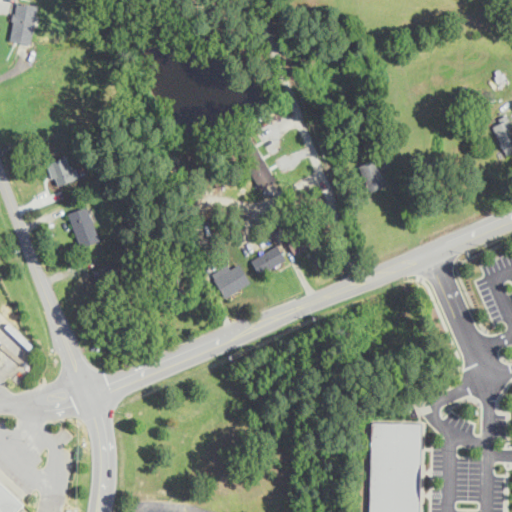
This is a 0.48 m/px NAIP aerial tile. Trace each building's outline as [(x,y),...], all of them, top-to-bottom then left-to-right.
[(30,44),(37,4),(16,1),(9,40),(30,44)] [(490,122),(506,154),(511,151),(511,118),(509,112),(490,122)] [(234,142),(261,189),(276,179),(249,133),(234,142)] [(358,165),(369,191),(388,183),(381,166),(388,163),(384,153),(358,165)] [(77,176),(75,167),(70,169),(65,155),(46,163),(51,177),(54,176),(57,185),(77,176)] [(101,239),(88,204),(68,212),(81,246),(101,239)] [(286,239),(294,253),(312,242),(304,227),(286,239)] [(260,273),(286,257),(277,243),(251,259),(260,273)] [(92,270),(102,294),(123,285),(113,261),(92,270)] [(212,273),(225,295),(250,281),(239,262),(230,267),(228,264),(212,273)] [(110,318),(123,349),(144,341),(130,309),(110,318)] [(369,511),(373,421),(421,423),(418,511),(369,511)] [(0,511),(0,478),(28,506),(22,511),(0,511)]
